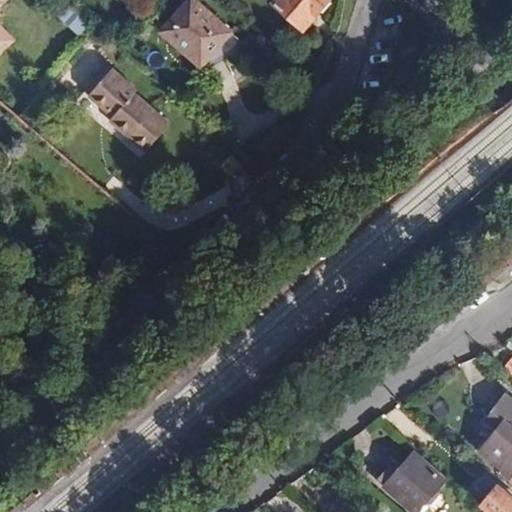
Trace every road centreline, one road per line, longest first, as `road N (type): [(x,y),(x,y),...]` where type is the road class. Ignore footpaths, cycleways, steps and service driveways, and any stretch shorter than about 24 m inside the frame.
road 1 (residential): [(373,0),(318,142),(0,458)]
road 2 (residential): [(224,511),(511,305)]
